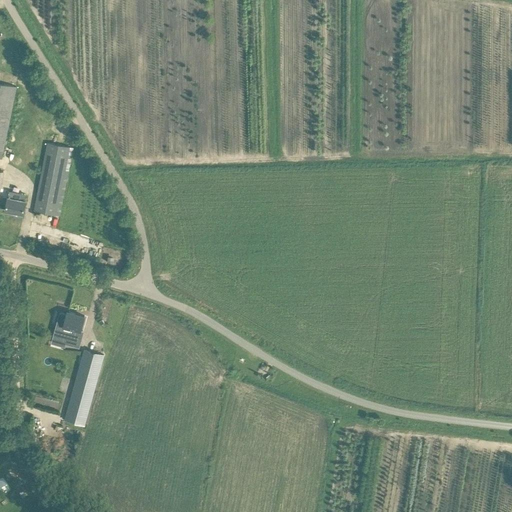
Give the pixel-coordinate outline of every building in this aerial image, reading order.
[(27,62),(7,63),(7,82),(28,81),(27,62)] [(0,157),(1,158),(16,86),(0,82),(0,157)] [(34,210),(56,214),(70,146),(47,142),(34,210)] [(8,197),(0,195),(0,201),(7,203),(6,210),(14,212),(13,215),(20,217),(21,213),(22,213),(26,194),(9,191),(8,197)] [(57,323),(54,335),(66,339),(66,342),(79,346),(81,338),(78,337),(80,330),(81,329),(85,315),(67,310),(67,313),(63,324),(57,323)] [(65,419),(84,424),(104,354),(85,349),(65,419)] [(0,496),(6,492),(9,490),(3,482),(0,483),(0,496)]
